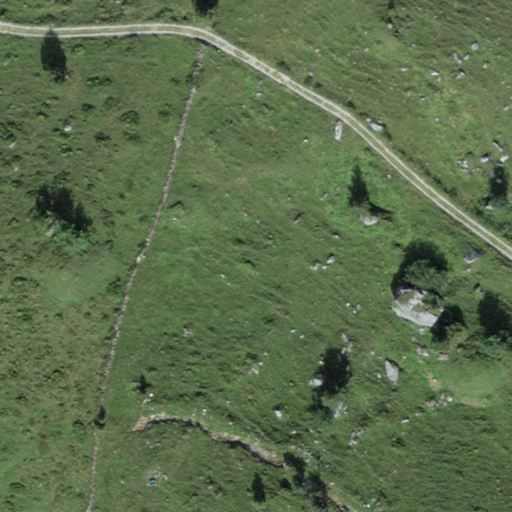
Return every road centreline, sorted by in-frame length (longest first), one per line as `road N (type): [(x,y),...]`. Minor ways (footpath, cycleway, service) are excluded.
road 1 (track): [(511,253),(343,115),(207,35),(168,27),(0,25)]
road 2 (track): [(363,511),(285,456),(194,414),(134,413)]
